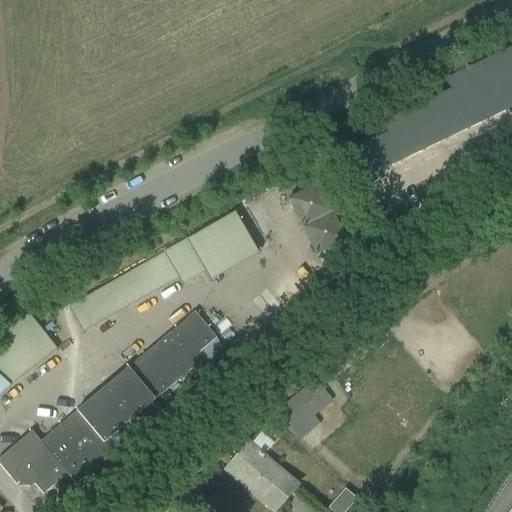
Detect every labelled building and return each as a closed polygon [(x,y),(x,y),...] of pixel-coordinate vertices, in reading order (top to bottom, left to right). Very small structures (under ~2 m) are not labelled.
[(511,48),(500,55),(511,80),(511,48)] [(511,80),(500,55),(481,63),(505,112),(511,108),(511,80)] [(481,63),(462,72),(486,121),(505,112),(481,63)] [(462,72),(445,81),(450,92),(468,130),(486,121),(462,72)] [(450,92),(427,103),(446,141),(468,130),(450,92)] [(427,103),(405,114),(423,152),(446,141),(427,103)] [(405,114),(382,124),(387,135),(400,162),(423,152),(405,114)] [(387,135),(365,146),(378,173),(400,162),(387,135)] [(365,146),(342,157),(355,184),(378,173),(365,146)] [(311,187),(287,199),(314,251),(338,239),(311,187)] [(68,308),(83,334),(177,280),(181,286),(204,273),(209,283),(258,255),(234,214),(68,308)] [(296,293),(284,282),(276,290),(288,302),(296,293)] [(206,364),(224,349),(194,313),(40,443),(31,432),(0,458),(0,467),(15,485),(19,482),(22,486),(29,486),(32,484),(42,495),(66,475),(75,486),(116,452),(115,451),(125,443),(117,432),(131,421),(140,431),(164,410),(155,400),(202,360),(206,364)] [(0,336),(0,378),(9,387),(56,350),(28,315),(0,336)] [(330,403),(314,383),(279,411),(300,438),(319,422),(314,416),(330,403)] [(225,472),(271,511),(274,511),(297,486),(248,444),(225,472)] [(336,500),(327,510),(329,511),(346,511),(347,511),(336,500)]
